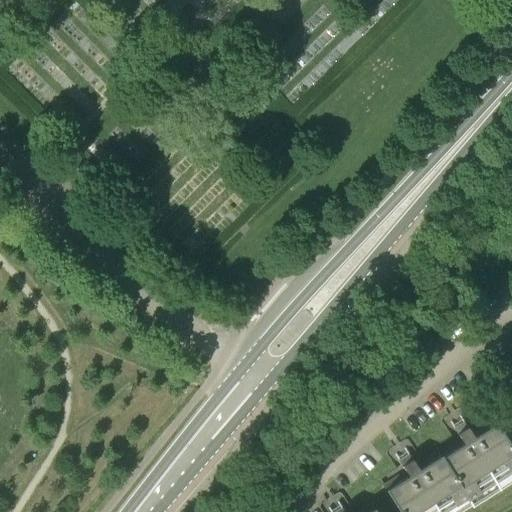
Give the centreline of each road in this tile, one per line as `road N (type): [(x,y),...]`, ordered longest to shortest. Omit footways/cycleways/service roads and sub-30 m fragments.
road 1 (tertiary): [(249,384),(511,86)]
road 2 (unclassified): [(249,384),(0,166)]
road 3 (residential): [(254,511),(511,309)]
road 4 (tertiary): [(142,511),(249,384)]
